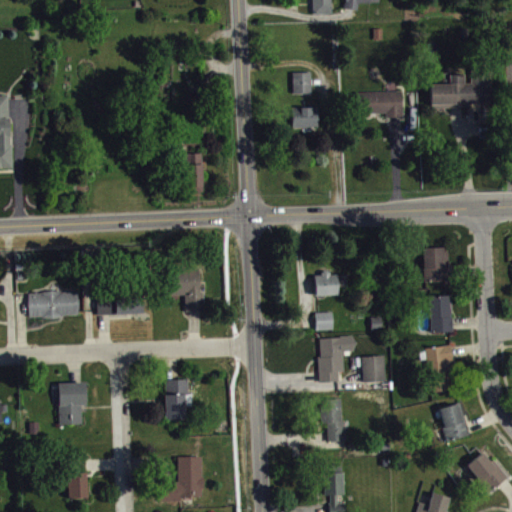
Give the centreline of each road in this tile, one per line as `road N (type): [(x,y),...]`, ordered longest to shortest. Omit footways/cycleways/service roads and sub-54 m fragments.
road 1 (tertiary): [(0,222),(511,201)]
road 2 (tertiary): [(259,511),(247,214)]
road 3 (residential): [(0,354),(253,343)]
road 4 (residential): [(511,425),(488,368),(479,204)]
road 5 (tertiary): [(247,214),(237,0)]
road 6 (residential): [(123,511),(116,350)]
